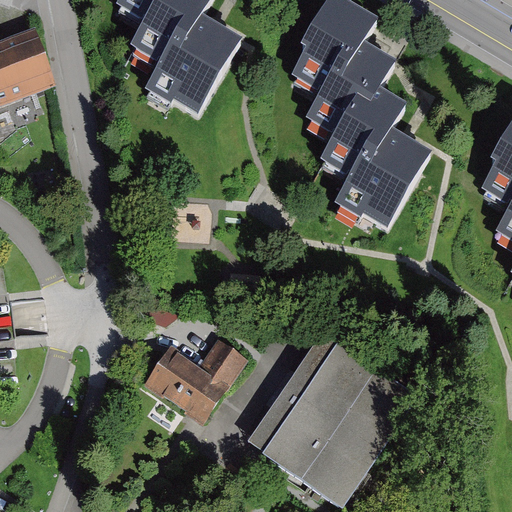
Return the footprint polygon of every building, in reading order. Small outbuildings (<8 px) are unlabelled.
[(124,0),(113,18),(150,40),(138,61),(171,81),(157,105),(202,132),(248,55),(212,33),(227,8),(214,0),(124,0)] [(383,34),(336,4),(286,86),(319,106),(304,130),(334,148),(319,173),(350,191),(337,213),(386,243),(432,168),(397,147),(413,120),(385,104),(402,75),(368,56),(383,34)] [(34,39),(0,51),(0,116),(55,96),(34,39)] [(511,141),(483,193),(511,209),(511,214),(498,236),(511,245),(511,282),(511,283),(511,141)] [(342,511),(420,402),(321,332),(242,444),(339,511),(342,511)] [(205,364),(175,343),(145,386),(206,428),(253,361),(222,340),(205,364)]
